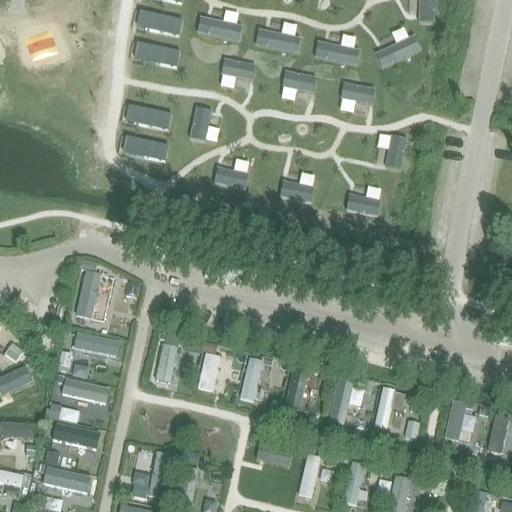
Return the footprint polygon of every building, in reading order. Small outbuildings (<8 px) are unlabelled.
[(142,0),(180,8),(181,0),(142,0)] [(434,0),(418,0),(417,27),(433,28),(434,0)] [(179,42),(182,26),(140,16),(136,33),(179,42)] [(238,48),(242,32),(199,23),(196,39),(238,48)] [(299,61),(302,45),(260,35),(256,52),(299,61)] [(421,56),(414,41),(375,61),(383,76),(421,56)] [(175,73),(179,57),(136,47),(133,64),(175,73)] [(357,73),(360,57),(318,48),(314,64),(357,73)] [(224,63),(220,80),(252,86),(255,70),(224,63)] [(286,76),(282,93),(313,99),(317,82),(286,76)] [(345,88),(341,105),(372,111),(376,95),(345,88)] [(169,135),(172,119),(130,110),(126,126),(169,135)] [(192,143),(209,148),(217,117),(200,113),(192,143)] [(383,169),(400,172),(405,141),(388,138),(383,169)] [(165,167),(168,150),(126,141),(122,157),(165,167)] [(216,169),(213,186),(244,192),(247,176),(216,169)] [(281,183),(277,199),(308,206),(312,189),(281,183)] [(349,195),(345,212),(376,218),(380,202),(349,195)] [(91,263),(85,308),(111,311),(117,267),(91,263)] [(0,306),(0,331),(12,316),(0,306)] [(170,334),(164,376),(180,378),(186,336),(170,334)] [(213,344),(205,381),(220,384),(228,347),(213,344)] [(272,396),(274,378),(277,352),(255,350),(250,393),(272,396)] [(1,370),(6,383),(40,371),(35,358),(1,370)] [(306,401),(312,365),(297,363),(291,399),(306,401)] [(347,372),(339,405),(353,408),(361,375),(347,372)] [(390,378),(383,419),(397,422),(404,380),(390,378)] [(467,432),(473,394),(459,391),(453,430),(467,432)] [(59,411),(75,410),(75,396),(58,396),(59,411)] [(498,440),(511,441),(511,405),(500,405),(498,440)] [(9,413),(8,427),(36,428),(37,414),(9,413)] [(81,453),(83,433),(65,431),(63,450),(81,453)] [(42,447),(40,434),(26,436),(28,449),(42,447)] [(263,478),(277,480),(281,439),(267,437),(263,478)] [(319,489),(330,447),(317,444),(306,486),(319,489)] [(292,462),(303,466),(308,448),(297,445),(292,462)] [(144,452),(140,477),(158,479),(159,470),(170,472),(173,456),(144,452)] [(351,494),(364,497),(373,456),(361,453),(351,494)] [(0,459),(0,477),(36,481),(38,464),(0,459)] [(228,484),(232,466),(220,463),(215,481),(228,484)] [(409,510),(418,469),(405,466),(396,507),(409,510)] [(477,511),(493,511),(495,482),(479,481),(477,511)] [(131,498),(129,511),(130,511),(157,511),(158,501),(131,498)]
